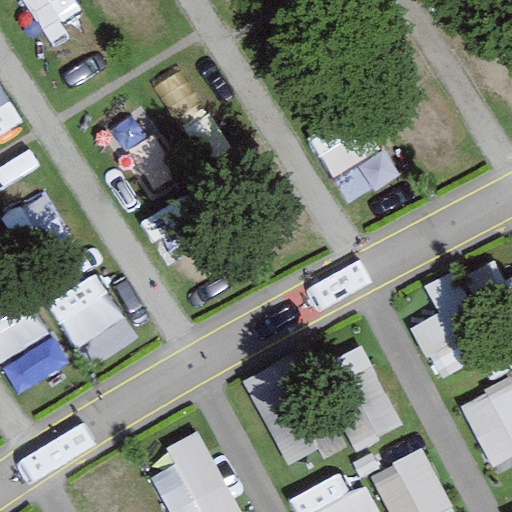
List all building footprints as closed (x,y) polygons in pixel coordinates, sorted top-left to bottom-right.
[(129,169),(173,156),(160,109),(116,122),(129,169)] [(511,291),(491,257),(435,289),(465,341),(511,313),(511,291)] [(420,328),(445,370),(468,356),(444,314),(420,328)] [(294,464),(334,445),(294,360),(254,379),(294,464)] [(360,447),(409,429),(386,367),(337,385),(360,447)] [(511,385),(469,405),(500,471),(511,465),(511,385)] [(188,511),(249,511),(207,429),(159,454),(188,511)] [(397,511),(450,511),(457,509),(434,457),(383,479),(397,511)] [(371,511),(353,470),(301,493),(309,511),(371,511)] [(156,511),(147,486),(111,499),(115,511),(156,511)]
